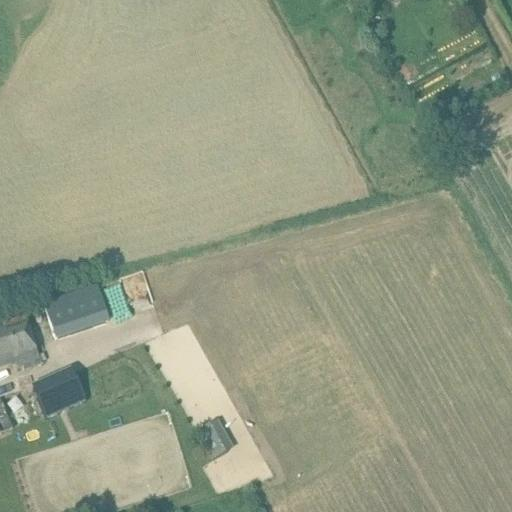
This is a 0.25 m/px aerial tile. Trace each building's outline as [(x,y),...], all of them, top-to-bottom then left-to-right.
[(97,289),(46,308),(59,341),(109,322),(97,289)] [(0,321),(0,367),(14,362),(18,370),(42,360),(37,349),(24,316),(22,312),(0,321)] [(72,374),(33,391),(46,421),(84,404),(72,374)] [(0,417),(0,453),(13,447),(0,417)] [(212,423),(196,429),(208,458),(228,450),(221,432),(216,433),(212,423)]
